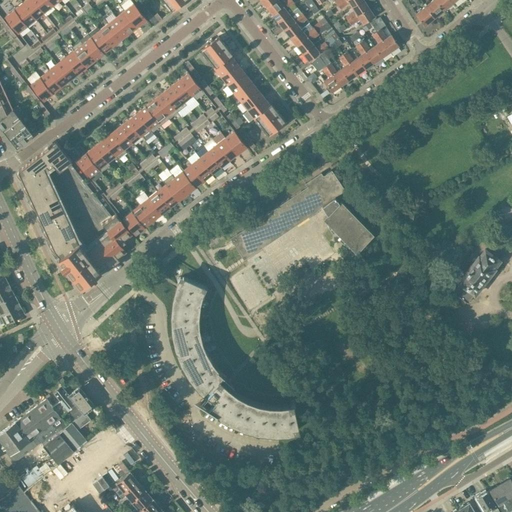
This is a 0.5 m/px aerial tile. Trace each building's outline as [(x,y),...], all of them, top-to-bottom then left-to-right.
[(34,0),(25,0),(23,2),(36,18),(44,12),(34,0)] [(34,0),(44,12),(53,5),(48,0),(34,0)] [(164,0),(173,10),(178,6),(180,8),(185,4),(184,2),(185,0),(164,0)] [(274,0),(267,6),(273,14),(290,0),(282,0),(280,2),(278,0),(274,0)] [(290,0),(273,14),(279,22),(289,13),(297,8),(297,7),(295,4),(295,3),(292,0),(290,0)] [(311,9),(316,5),(312,0),(306,0),(305,2),(311,9)] [(349,3),(351,6),(360,0),(343,0),(338,4),(341,8),(349,3)] [(348,20),(369,7),(364,0),(360,0),(351,6),(354,11),(346,16),(348,20)] [(437,0),(432,0),(426,5),(435,17),(445,9),(437,0)] [(452,0),(437,0),(445,9),(454,2),(452,0)] [(27,25),(36,18),(23,2),(14,9),(27,25)] [(91,5),(90,4),(89,2),(82,7),(85,10),(91,5)] [(147,19),(134,2),(125,9),(138,26),(147,19)] [(144,4),(141,7),(148,15),(151,13),(144,4)] [(91,5),(85,10),(87,14),(94,9),(91,5)] [(311,9),(315,14),(320,10),(316,5),(311,9)] [(425,25),(435,17),(426,5),(416,13),(425,25)] [(76,12),(78,15),(85,10),(82,7),(76,12)] [(375,15),(369,7),(348,20),(351,25),(360,19),(363,23),(375,15)] [(289,13),(279,22),(285,29),(304,14),(301,11),(300,12),(297,8),(289,13)] [(14,9),(6,15),(18,32),(27,25),(14,9)] [(125,9),(116,16),(129,32),(138,26),(125,9)] [(87,14),(85,10),(78,15),(81,19),(87,14)] [(148,15),(155,24),(162,19),(158,13),(153,16),(151,13),(148,15)] [(71,14),(64,19),(67,23),(73,18),(71,14)] [(307,18),(304,14),(285,29),(291,37),(301,29),(298,25),(307,18)] [(129,32),(116,16),(108,23),(121,39),(129,32)] [(319,21),(322,25),(327,21),(324,17),(319,21)] [(1,22),(8,31),(11,28),(4,19),(1,22)] [(64,19),(58,24),(60,28),(67,23),(64,19)] [(75,20),(69,25),(71,28),(78,23),(75,20)] [(322,25),(328,32),(333,28),(329,23),(327,21),(322,25)] [(362,28),(364,31),(372,26),(370,22),(362,28)] [(108,23),(100,29),(97,26),(112,46),(121,39),(108,23)] [(62,30),(65,33),(71,28),(69,25),(62,30)] [(112,46),(97,26),(89,33),(104,52),(112,46)] [(291,37),(296,44),(316,29),(313,26),(304,32),(301,29),(291,37)] [(11,28),(8,31),(14,39),(18,37),(11,28)] [(54,28),(47,33),(50,36),(56,31),(54,28)] [(335,31),(333,28),(328,32),(330,35),(331,36),(325,41),(328,45),(338,37),(335,31)] [(380,28),(376,31),(390,51),(399,45),(391,33),(386,37),(380,28)] [(319,34),(316,29),(296,44),(302,52),(313,44),(310,40),(319,34)] [(378,42),(374,45),(382,57),(390,51),(376,31),(372,33),(378,42)] [(47,33),(41,38),(43,41),(50,36),(47,33)] [(58,33),(52,38),(54,42),(61,37),(58,33)] [(104,52),(89,33),(80,39),(80,40),(95,59),(104,52)] [(219,35),(213,40),(211,38),(206,42),(208,44),(202,48),(215,65),(214,66),(214,67),(232,53),(219,35)] [(24,45),(18,37),(14,39),(21,47),(24,45)] [(45,43),(48,47),(54,42),(52,38),(45,43)] [(35,48),(41,43),(39,39),(32,44),(35,48)] [(364,39),(359,42),(373,62),(382,57),(374,45),(370,48),(364,39)] [(95,59),(80,40),(72,46),(87,66),(95,59)] [(313,44),(302,52),(309,60),(328,45),(325,41),(316,47),(313,44)] [(362,54),(357,57),(365,68),(373,62),(359,42),(355,45),(362,54)] [(72,46),(71,47),(74,50),(66,56),(79,73),(87,66),(72,46)] [(41,47),(35,52),(37,55),(44,50),(41,47)] [(347,51),(343,53),(357,74),(365,68),(357,57),(353,60),(347,51)] [(31,60),(37,55),(35,52),(28,57),(31,60)] [(214,67),(221,75),(237,62),(231,55),(233,53),(232,53),(214,67)] [(345,65),(340,68),(348,80),(357,74),(343,53),(339,56),(345,65)] [(79,73),(66,56),(57,63),(70,79),(79,73)] [(332,91),(340,85),(326,65),(323,60),(320,56),(311,62),(317,71),(322,68),(329,77),(324,80),(332,91)] [(4,61),(11,69),(14,67),(7,58),(4,61)] [(26,58),(20,63),(22,67),(29,62),(26,58)] [(195,68),(188,60),(185,62),(191,71),(195,68)] [(221,75),(227,84),(244,71),(237,62),(221,75)] [(330,62),(326,65),(340,85),(348,80),(340,68),(337,71),(330,62)] [(70,79),(57,63),(49,69),(62,86),(70,79)] [(21,76),(14,67),(11,69),(17,78),(21,76)] [(191,71),(198,79),(201,77),(195,68),(191,71)] [(62,86),(49,69),(40,76),(53,93),(62,86)] [(44,100),(53,93),(40,76),(36,71),(27,78),(31,83),(44,100)] [(188,71),(179,78),(192,95),(201,88),(188,71)] [(227,84),(234,92),(251,79),(244,71),(227,84)] [(27,84),(21,76),(17,78),(24,87),(27,84)] [(179,78),(171,85),(186,105),(187,104),(184,101),(192,95),(179,78)] [(200,82),(205,88),(208,85),(203,79),(200,82)] [(234,92),(241,101),(257,88),(251,79),(234,92)] [(24,87),(31,95),(34,92),(27,84),(24,87)] [(178,111),(186,105),(171,85),(163,92),(178,111)] [(205,88),(210,94),(213,92),(208,85),(205,88)] [(0,105),(9,98),(4,88),(0,91),(0,105)] [(241,101),(247,109),(264,96),(257,88),(241,101)] [(31,95),(37,103),(40,101),(34,92),(31,95)] [(170,118),(178,111),(163,92),(154,98),(170,118)] [(222,102),(216,96),(213,99),(218,105),(222,102)] [(270,104),(264,96),(247,109),(254,118),(272,103),(270,104)] [(0,105),(0,118),(13,108),(9,98),(0,105)] [(154,98),(146,105),(161,125),(170,118),(154,98)] [(37,103),(44,112),(47,109),(40,101),(37,103)] [(218,105),(223,111),(227,109),(222,102),(218,105)] [(280,125),(286,121),(272,103),(254,118),(255,119),(257,117),(270,134),(275,129),(277,131),(282,127),(280,125)] [(0,125),(4,130),(25,113),(18,104),(13,108),(0,118),(0,125)] [(146,105),(137,112),(153,131),(161,125),(146,105)] [(206,112),(208,115),(214,110),(212,107),(206,112)] [(54,118),(47,109),(44,112),(51,120),(54,118)] [(152,132),(153,131),(137,112),(129,118),(142,135),(150,129),(152,132)] [(219,116),(216,112),(210,117),(212,121),(219,116)] [(31,121),(25,113),(4,130),(10,138),(31,121)] [(204,113),(197,118),(200,122),(206,117),(204,113)] [(227,115),(232,122),(235,119),(230,113),(227,115)] [(133,142),(142,135),(129,118),(120,125),(133,142)] [(193,127),(200,122),(197,118),(191,123),(193,127)] [(210,122),(208,119),(201,124),(204,127),(210,122)] [(232,122),(237,128),(240,126),(235,119),(232,122)] [(38,130),(31,121),(10,138),(17,147),(38,130)] [(198,132),(204,127),(201,124),(195,129),(198,132)] [(125,148),(133,142),(120,125),(112,132),(127,151),(125,148)] [(187,127),(180,132),(183,135),(189,130),(187,127)] [(247,141),(250,139),(254,135),(250,131),(246,134),(242,128),(238,130),(247,141)] [(234,130),(225,136),(238,153),(247,146),(234,130)] [(119,158),(127,151),(112,132),(103,139),(119,158)] [(176,140),(183,135),(180,132),(174,137),(176,140)] [(193,136),(191,132),(185,137),(187,141),(193,136)] [(225,136),(217,143),(230,160),(238,153),(225,136)] [(181,146),(187,141),(185,137),(178,142),(181,146)] [(103,139),(95,145),(110,165),(108,161),(116,155),(118,158),(119,158),(103,139)] [(247,141),(250,145),(252,148),(255,145),(250,139),(247,141)] [(57,140),(44,150),(19,170),(55,249),(61,257),(59,258),(81,286),(92,278),(93,279),(98,276),(96,274),(108,265),(110,266),(114,262),(113,261),(114,261),(115,262),(120,258),(118,257),(126,251),(121,244),(126,241),(125,239),(132,233),(116,213),(103,223),(109,231),(86,250),(79,241),(79,242),(45,167),(47,165),(49,167),(54,164),(59,171),(73,161),(57,140)] [(171,141),(164,146),(167,149),(173,145),(171,141)] [(208,150),(221,166),(230,160),(217,143),(208,150)] [(95,145),(86,152),(102,172),(110,165),(95,145)] [(173,145),(167,149),(169,153),(176,148),(173,145)] [(158,151),(160,155),(167,149),(164,146),(158,151)] [(167,149),(160,155),(163,158),(169,153),(167,149)] [(208,150),(200,157),(213,173),(221,166),(208,150)] [(86,152),(77,159),(94,180),(103,174),(101,172),(102,172),(86,152)] [(153,154),(146,158),(149,162),(155,157),(153,154)] [(191,163),(204,180),(213,173),(200,157),(191,163)] [(140,163),(143,167),(149,162),(146,158),(140,163)] [(157,159),(151,164),(153,167),(160,162),(157,159)] [(196,186),(204,180),(191,163),(183,170),(196,186)] [(147,172),(153,167),(151,164),(144,169),(147,172)] [(136,167),(129,172),(132,175),(138,170),(136,167)] [(333,169),(324,175),(322,172),(306,182),(308,186),(230,238),(244,258),(317,210),(356,251),(374,234),(341,199),(339,201),(336,196),(346,190),(333,169)] [(172,173),(172,174),(187,193),(196,186),(183,170),(175,176),(172,173)] [(123,177),(126,180),(132,175),(129,172),(123,177)] [(140,173),(134,178),(136,181),(143,176),(140,173)] [(164,180),(179,200),(187,193),(172,174),(164,180)] [(130,186),(136,181),(134,178),(128,183),(130,186)] [(119,180),(112,185),(115,188),(121,183),(119,180)] [(166,183),(158,190),(170,206),(179,200),(164,180),(163,180),(166,183)] [(109,193),(115,188),(112,185),(106,190),(109,193)] [(123,186),(117,191),(119,194),(126,189),(123,186)] [(149,197),(162,213),(170,206),(158,190),(149,197)] [(119,194),(117,191),(111,196),(113,199),(119,194)] [(141,203),(141,204),(153,220),(162,213),(149,197),(148,197),(144,191),(136,197),(141,203)] [(141,204),(132,210),(145,226),(153,220),(141,204)] [(123,217),(136,233),(145,226),(132,210),(123,217)] [(472,263),(473,263),(465,273),(464,273),(463,273),(462,274),(461,274),(461,275),(460,275),(460,276),(460,277),(460,278),(460,279),(461,279),(459,282),(454,290),(453,289),(452,290),(453,291),(452,292),(453,293),(454,292),(466,301),(465,302),(466,303),(467,302),(469,303),(469,302),(469,301),(474,294),(475,294),(477,292),(478,291),(480,289),(480,287),(495,268),(494,267),(500,260),(485,249),(479,256),(479,255),(477,257),(476,257),(475,257),(474,257),(473,258),(472,259),(472,260),(472,261),(472,262),(472,263)] [(365,271),(371,265),(368,262),(361,269),(363,272),(364,272),(365,271)] [(5,275),(0,278),(0,289),(10,285),(5,275)] [(226,376),(219,369),(213,362),(205,349),(202,340),(199,326),(198,317),(200,302),(202,293),(206,286),(184,276),(180,284),(176,299),(175,315),(175,330),(179,346),(184,361),(192,374),(202,386),(210,393),(204,399),(210,405),(209,406),(228,418),(245,426),(258,429),(276,431),(289,430),(299,428),(294,405),(282,407),(270,406),(258,404),(247,400),(236,394),(227,387),(219,380),(224,375),(226,376)] [(0,301),(15,294),(10,285),(0,289),(0,301)] [(15,295),(15,294),(0,301),(0,312),(19,303),(18,301),(19,300),(20,299),(18,295),(16,294),(15,295)] [(21,307),(19,303),(0,312),(0,325),(24,313),(24,312),(25,312),(25,310),(24,307),(22,306),(21,307)] [(54,392),(60,400),(53,406),(52,406),(60,417),(70,409),(69,408),(76,403),(69,394),(63,386),(54,392)] [(78,387),(69,394),(76,403),(69,408),(70,409),(71,408),(78,417),(73,422),(79,429),(93,419),(87,411),(93,406),(78,387)] [(21,462),(24,459),(22,456),(41,442),(57,462),(76,448),(87,439),(79,429),(73,422),(67,426),(60,417),(52,406),(53,406),(47,398),(0,432),(0,439),(4,444),(2,446),(4,449),(6,448),(9,451),(7,453),(14,462),(18,459),(21,462)] [(128,488),(138,481),(130,471),(116,482),(122,489),(117,493),(120,496),(128,488)] [(511,481),(510,477),(500,483),(511,503),(511,481)] [(145,488),(138,481),(128,488),(120,496),(122,499),(127,495),(132,501),(146,490),(145,488)] [(39,511),(24,491),(18,483),(11,488),(13,491),(0,500),(0,511),(39,511)] [(511,505),(511,503),(500,483),(490,489),(498,503),(503,500),(508,508),(511,505)] [(146,490),(132,501),(137,508),(133,511),(137,511),(154,499),(153,499),(146,490)] [(499,511),(500,511),(487,491),(483,493),(482,492),(477,495),(478,497),(477,497),(486,511),(490,509),(492,511),(499,511)] [(156,511),(162,508),(154,499),(137,511),(156,511)] [(460,508),(459,508),(461,511),(475,511),(469,502),(465,505),(463,504),(460,506),(460,508)]
